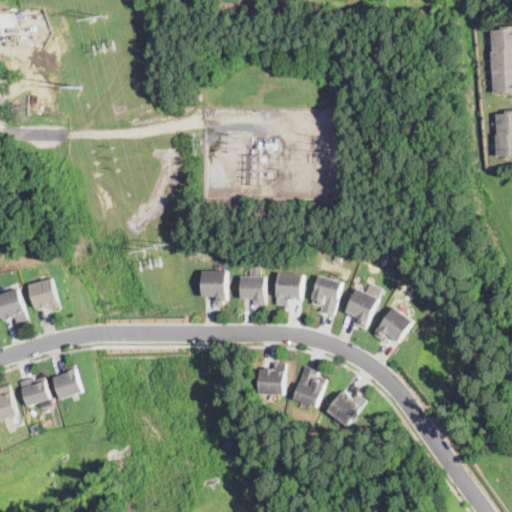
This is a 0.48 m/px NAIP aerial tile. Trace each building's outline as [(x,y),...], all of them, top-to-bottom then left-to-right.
[(0,25),(16,26),(16,12),(0,12),(0,25)] [(511,93),(507,94),(506,92),(497,92),(496,84),(493,85),(492,79),(496,78),(495,72),(492,72),(491,68),(495,68),(495,61),(491,61),(491,58),(494,58),(494,50),(496,49),(495,43),(491,43),(491,37),(495,37),(494,29),(504,28),(504,25),(511,24),(511,93)] [(511,156),(510,157),(510,155),(501,156),(500,149),(497,149),(497,143),(500,142),(499,133),(501,133),(501,128),(498,128),(497,122),(500,121),(499,113),(508,112),(508,109),(511,108),(511,156)] [(263,264),(263,274),(267,274),(268,303),(255,303),(255,297),(244,297),(244,274),(252,274),(252,264),(263,264)] [(230,294),(230,299),(225,299),(225,303),(217,303),(217,294),(204,294),(205,268),(229,269),(229,294),(230,294)] [(306,273),(303,299),(297,299),(298,297),(291,297),(290,304),(278,303),(281,271),(306,273)] [(345,280),(336,314),(323,310),(324,305),(313,302),(321,274),(345,280)] [(54,277),(62,307),(54,309),(53,307),(49,308),(49,305),(37,308),(30,283),(54,277)] [(385,288),(367,327),(356,322),(359,315),(348,310),(360,286),(368,290),(372,282),(385,288)] [(29,317),(17,321),(16,316),(4,319),(0,306),(0,292),(19,287),(29,317)] [(401,340),(392,333),(387,341),(377,333),(396,305),(416,319),(401,340)] [(288,361),(287,393),(262,392),(263,368),(268,368),(268,366),(275,367),(275,360),(288,361)] [(63,397),(56,376),(68,372),(66,367),(77,364),(86,390),(63,397)] [(329,377),(319,405),(295,396),(307,364),(320,369),(318,374),(329,377)] [(47,376),(53,397),(30,404),(23,380),(36,376),(37,379),(47,376)] [(21,413),(0,420),(0,392),(2,392),(0,387),(11,383),(21,413)] [(350,393),(355,397),(359,391),(370,399),(350,425),(332,411),(332,407),(346,388),(351,392),(350,393)]
